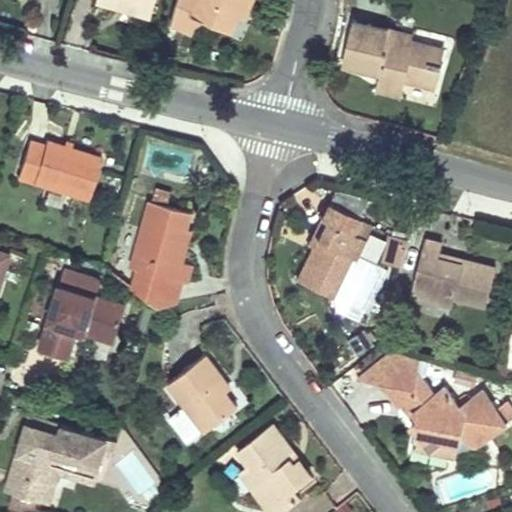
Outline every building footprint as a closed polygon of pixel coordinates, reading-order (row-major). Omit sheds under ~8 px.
[(154,5),(137,0),(121,0),(120,5),(152,15),(154,5)] [(253,0),(177,0),(172,22),(192,31),(198,17),(220,26),(231,31),(238,14),(242,5),(249,8),(253,0)] [(249,8),(242,5),(238,14),(245,17),(249,8)] [(220,26),(198,17),(192,31),(213,41),(220,26)] [(388,28),(354,20),(343,63),(381,73),(379,79),(404,85),(406,79),(436,86),(440,66),(443,67),(444,63),(442,63),(445,48),(412,39),(411,44),(399,41),(402,30),(388,26),(388,28)] [(402,30),(399,41),(411,44),(413,33),(402,30)] [(401,96),(404,85),(379,79),(376,90),(401,96)] [(18,175),(88,198),(102,156),(71,146),(64,144),(46,138),(44,144),(29,139),(18,175)] [(187,227),(192,211),(150,199),(132,266),(138,268),(183,280),(188,281),(193,263),(184,261),(187,248),(182,247),(187,227)] [(303,282),(334,298),(371,223),(335,206),(327,222),(332,224),(319,251),(303,282)] [(319,251),(332,224),(327,222),(313,248),(319,251)] [(187,227),(182,247),(187,248),(193,229),(187,227)] [(367,234),(362,256),(378,260),(382,237),(367,234)] [(399,265),(406,238),(389,234),(383,261),(399,265)] [(487,304),(497,267),(466,259),(465,264),(439,257),(440,252),(443,243),(427,239),(414,288),(433,293),(431,300),(453,305),(455,296),(487,304)] [(0,286),(10,255),(0,251),(0,286)] [(440,252),(439,257),(465,264),(466,259),(440,252)] [(96,277),(65,268),(40,346),(69,356),(77,329),(86,332),(88,323),(117,333),(126,304),(97,295),(101,281),(96,277)] [(183,280),(138,268),(134,286),(160,306),(177,303),(183,280)] [(431,300),(433,293),(414,288),(412,295),(431,300)] [(117,333),(88,323),(86,332),(115,341),(117,333)] [(362,355),(372,339),(358,330),(348,345),(362,355)] [(220,381),(226,377),(207,353),(169,382),(186,403),(204,427),(206,429),(238,405),(226,389),(220,381)] [(403,365),(389,360),(362,380),(382,381),(403,365)] [(460,406),(445,385),(435,393),(419,370),(403,365),(382,381),(400,405),(404,403),(408,400),(420,417),(416,420),(412,423),(420,435),(416,437),(414,449),(421,450),(455,457),(456,455),(461,456),(508,422),(484,389),(460,406)] [(478,373),(457,368),(454,381),(475,386),(478,373)] [(231,384),(226,377),(220,381),(226,389),(231,384)] [(420,417),(408,400),(404,403),(416,420),(420,417)] [(204,427),(186,403),(170,415),(188,439),(204,427)] [(27,423),(59,433),(61,427),(29,417),(27,423)] [(296,452),(273,422),(239,449),(251,464),(285,508),(301,496),(295,487),(312,473),(299,457),(295,460),(291,456),(296,452)] [(27,423),(8,489),(15,491),(39,498),(50,501),(54,484),(46,482),(52,463),(96,476),(102,455),(107,439),(62,426),(61,427),(59,433),(27,423)] [(117,442),(107,439),(102,455),(112,458),(117,442)] [(94,481),(96,476),(52,463),(46,482),(54,484),(59,471),(94,481)] [(275,511),(279,511),(285,508),(251,464),(243,470),(275,511)] [(39,498),(15,491),(11,504),(35,511),(39,498)]
